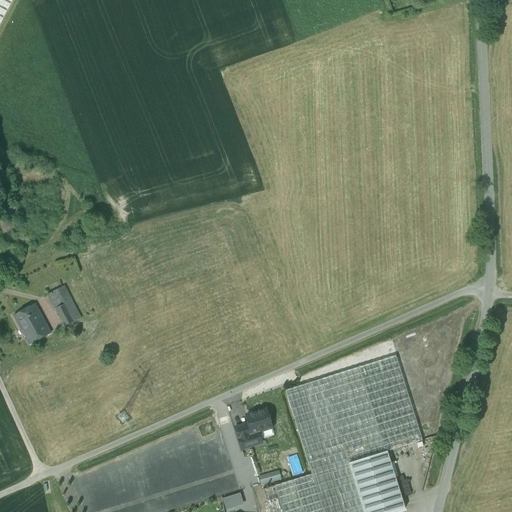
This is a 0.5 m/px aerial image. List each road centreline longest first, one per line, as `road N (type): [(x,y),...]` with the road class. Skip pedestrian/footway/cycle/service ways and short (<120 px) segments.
road 1 (unclassified): [(0,494),(461,292),(489,294)]
road 2 (tertiary): [(489,294),(479,0)]
road 3 (tertiary): [(437,511),(489,294)]
